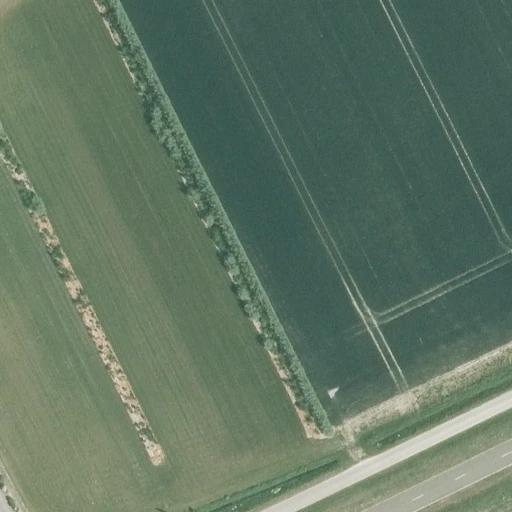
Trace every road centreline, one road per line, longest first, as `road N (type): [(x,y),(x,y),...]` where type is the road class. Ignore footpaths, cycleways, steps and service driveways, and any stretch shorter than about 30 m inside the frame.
road 1 (unclassified): [(282,511),(511,404)]
road 2 (unclassified): [(383,511),(511,450)]
